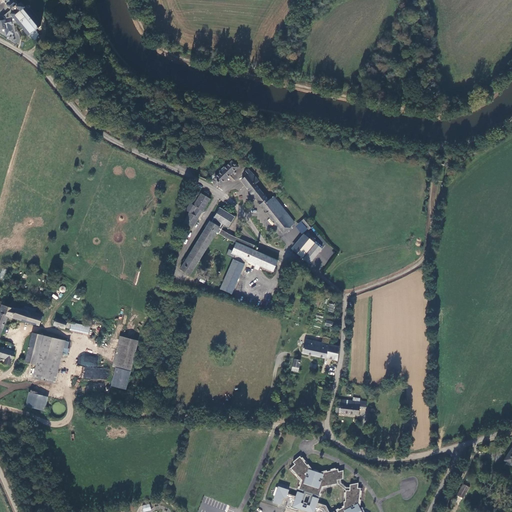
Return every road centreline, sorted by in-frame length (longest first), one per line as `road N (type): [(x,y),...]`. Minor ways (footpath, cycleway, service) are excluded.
road 1 (unclassified): [(0,40),(40,67),(96,130),(206,185),(243,212),(266,244),(336,289),(344,326),(331,436),(352,451),(398,458),(511,429)]
road 2 (track): [(75,336),(78,349),(62,382),(82,408),(258,418)]
road 3 (track): [(341,297),(420,263),(436,192)]
